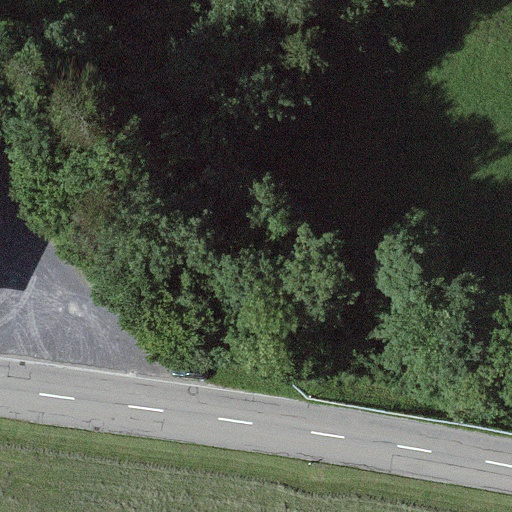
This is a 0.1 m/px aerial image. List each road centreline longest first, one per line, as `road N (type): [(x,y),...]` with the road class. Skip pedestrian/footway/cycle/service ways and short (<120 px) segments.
road 1 (tertiary): [(0,393),(511,479)]
road 2 (unclassified): [(511,117),(409,0)]
